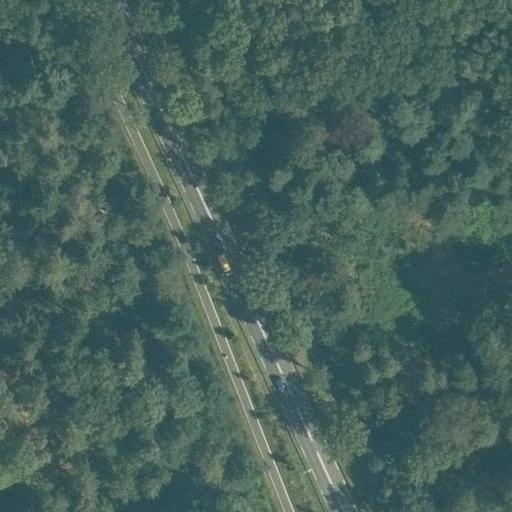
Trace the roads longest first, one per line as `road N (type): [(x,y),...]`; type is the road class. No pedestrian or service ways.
road 1 (secondary): [(340,511),(104,0)]
road 2 (track): [(0,384),(80,511)]
